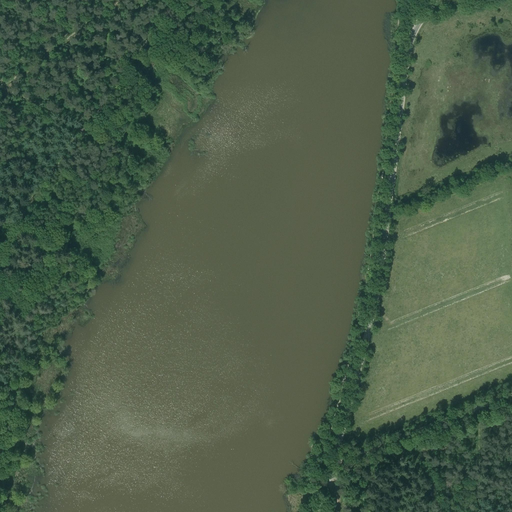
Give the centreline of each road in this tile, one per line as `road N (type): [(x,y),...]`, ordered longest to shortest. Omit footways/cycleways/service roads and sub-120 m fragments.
road 1 (unclassified): [(333,511),(334,458),(373,305),(407,53),(435,0)]
road 2 (track): [(511,393),(334,458)]
road 3 (track): [(84,125),(176,0)]
road 4 (track): [(0,245),(84,125)]
road 5 (track): [(117,0),(0,86)]
